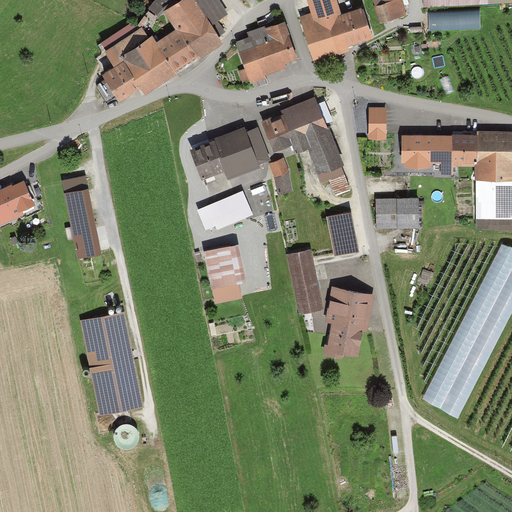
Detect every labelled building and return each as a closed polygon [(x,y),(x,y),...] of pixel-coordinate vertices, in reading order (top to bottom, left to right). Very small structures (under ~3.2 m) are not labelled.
[(156,0),(145,14),(154,21),(170,0),(156,0)] [(225,32),(219,22),(229,16),(218,0),(183,0),(165,12),(177,30),(156,44),(175,72),(200,56),(202,59),(223,45),(218,37),(225,32)] [(348,48),(373,40),(363,9),(342,15),(337,0),(306,0),(311,13),(300,17),(315,62),(349,51),(348,48)] [(372,0),(379,23),(407,15),(402,0),(398,0),(394,1),(393,0),(372,0)] [(480,10),(429,13),(430,32),(481,29),(480,10)] [(107,52),(105,53),(116,70),(104,77),(120,103),(141,90),(145,95),(177,75),(175,72),(156,44),(152,37),(149,38),(142,27),(132,22),(101,43),(107,52)] [(249,38),(235,43),(244,69),(239,71),(243,83),(249,81),(251,85),(253,84),(255,89),(268,84),(266,76),(287,69),(286,65),(299,61),(286,24),(267,30),(266,27),(247,33),(249,38)] [(282,117),(294,147),(297,154),(310,150),(322,181),(328,179),(334,195),(350,189),(342,169),(345,167),(316,97),(280,111),(282,117)] [(368,108),(369,140),(387,140),(387,108),(368,108)] [(257,129),(268,158),(294,147),(282,117),(272,121),(271,119),(256,125),(257,129)] [(225,172),(228,179),(259,166),(270,162),(268,158),(257,129),(247,133),(244,127),(212,140),(213,141),(189,151),(201,182),(225,172)] [(511,127),(478,128),(478,130),(477,157),(474,161),(474,176),(476,176),(476,227),(511,227),(511,127)] [(402,130),(402,159),(406,159),(406,164),(431,164),(431,159),(441,159),(441,172),(453,172),(453,161),(453,131),(402,130)] [(453,131),(453,161),(474,161),(477,157),(478,130),(453,130),(453,131)] [(293,192),(290,175),(284,158),(269,163),(274,179),(278,195),(293,192)] [(0,226),(24,215),(23,213),(36,207),(25,182),(14,187),(12,188),(11,185),(0,190),(0,226)] [(63,189),(77,256),(102,250),(87,184),(63,189)] [(243,192),(197,210),(207,234),(252,216),(243,192)] [(419,229),(419,199),(397,200),(397,199),(375,200),(375,229),(397,229),(397,230),(419,229)] [(352,214),(326,217),(332,257),(358,254),(352,214)] [(425,401),(444,410),(511,267),(511,247),(501,243),(425,401)] [(215,303),(241,298),(238,286),(246,285),(238,246),(204,253),(215,303)] [(312,252),(285,257),(297,315),(324,310),(312,252)] [(332,288),(326,324),(332,325),(328,345),(324,344),(323,355),(340,358),(341,354),(359,357),(363,333),(367,333),(374,295),(332,288)] [(80,317),(99,411),(143,402),(124,308),(80,317)] [(119,427),(119,448),(139,448),(140,427),(119,427)]
